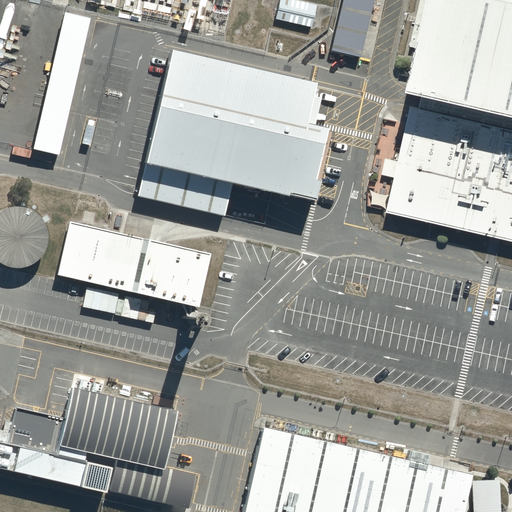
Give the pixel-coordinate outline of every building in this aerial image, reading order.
[(315,5),(292,0),(278,0),(274,19),(310,27),(315,5)] [(372,0),(341,0),(329,51),(359,58),(372,0)] [(511,0),(422,0),(412,46),(420,47),(411,86),(423,89),(420,105),(411,103),(386,212),(511,240),(511,0)] [(88,18),(62,12),(30,149),(57,155),(88,18)] [(0,40),(11,43),(12,38),(16,39),(18,30),(12,29),(13,26),(0,22),(0,40)] [(0,44),(0,62),(6,64),(10,44),(3,43),(3,45),(0,44)] [(311,83),(167,50),(133,197),(222,218),(230,184),(311,203),(317,179),(311,178),(323,128),(311,125),(312,123),(317,98),(308,96),(311,83)] [(90,116),(85,135),(93,137),(98,119),(90,116)] [(52,212),(62,214),(73,208),(74,203),(55,199),(52,212)] [(21,207),(11,206),(2,209),(0,209),(0,264),(9,268),(19,268),(28,266),(36,260),(42,252),(45,243),(46,234),(43,224),(38,216),(30,210),(21,207)] [(207,253),(67,221),(55,275),(195,307),(207,253)] [(173,412),(70,389),(63,419),(55,446),(84,453),(114,459),(159,469),(173,412)] [(6,444),(0,443),(0,468),(103,492),(109,468),(82,461),(84,453),(55,446),(63,419),(14,408),(6,444)] [(459,511),(467,474),(259,426),(239,511),(499,511),(497,479),(471,481),(472,511),(459,511)] [(159,469),(114,459),(111,468),(109,468),(103,492),(187,509),(195,475),(167,469),(159,469)]
